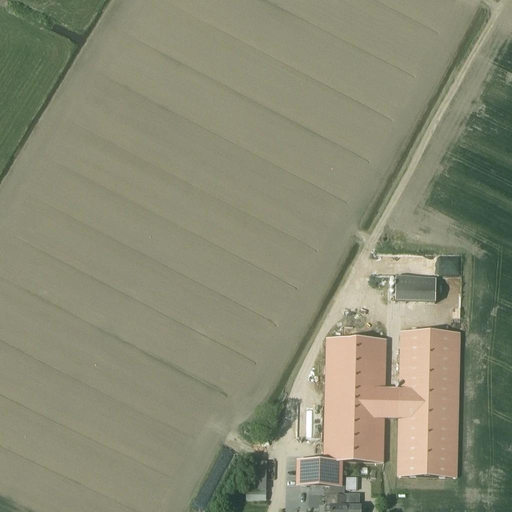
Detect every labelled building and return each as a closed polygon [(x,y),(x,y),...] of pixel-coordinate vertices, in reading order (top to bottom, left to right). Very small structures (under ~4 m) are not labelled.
[(461,278),(461,255),(424,255),(424,266),(426,266),(426,259),(436,259),(436,278),(461,278)] [(436,281),(395,280),(395,304),(435,305),(436,281)] [(397,478),(456,480),(460,335),(400,334),(397,478)] [(334,490),(334,498),(341,498),(341,494),(342,466),(381,468),(383,345),(321,345),(318,465),(291,465),(290,489),(334,490)] [(266,492),(266,464),(253,464),(253,492),(266,492)] [(357,492),(357,480),(345,480),(345,492),(357,492)] [(330,511),(361,511),(361,508),(359,507),(359,496),(344,496),(344,498),(341,498),(334,498),(329,497),(328,509),(331,509),(330,511)]
